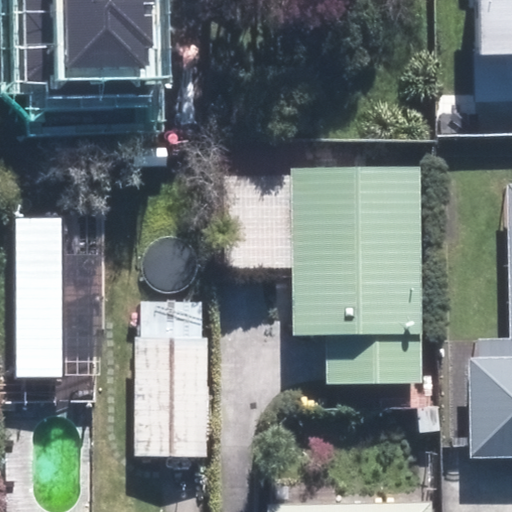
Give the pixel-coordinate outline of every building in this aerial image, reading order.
[(30,0),(31,84),(47,83),(48,97),(151,96),(149,0),(30,0)] [(511,0),(478,0),(480,101),(511,100),(511,0)] [(424,378),(424,169),(300,169),(300,330),(333,330),(332,378),(424,378)] [(511,188),(506,189),(510,340),(479,341),(480,360),(472,360),(474,460),(511,459),(511,188)] [(205,305),(144,304),(141,453),(207,454),(210,336),(205,336),(205,305)] [(435,511),(435,502),(273,503),(272,511),(435,511)]
